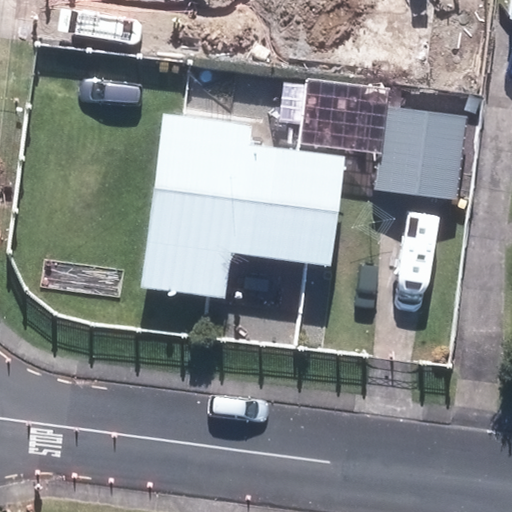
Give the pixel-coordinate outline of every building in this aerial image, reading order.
[(128,0),(127,23),(275,33),(277,0),(128,0)] [(442,13),(327,0),(322,0),(315,65),(434,79),(442,13)] [(511,0),(495,0),(493,24),(511,26),(511,0)] [(511,108),(496,114),(511,161),(511,108)] [(447,118),(375,112),(368,195),(440,202),(447,118)] [(125,292),(210,302),(215,266),(316,278),(330,160),(248,151),(250,131),(146,118),(125,292)]
